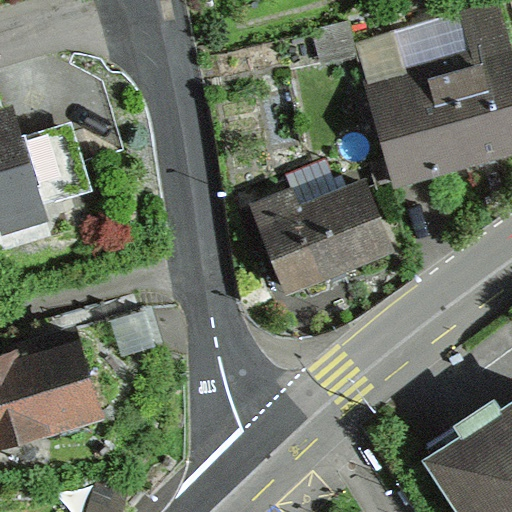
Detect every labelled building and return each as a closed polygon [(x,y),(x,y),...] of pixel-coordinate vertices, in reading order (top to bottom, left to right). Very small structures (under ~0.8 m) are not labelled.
[(399,38),(354,50),(393,190),(511,156),(511,70),(495,10),(460,20),(471,59),(409,76),(399,38)] [(20,137),(9,99),(0,101),(0,222),(0,223),(5,238),(51,224),(46,207),(92,192),(70,121),(20,137)] [(294,193),(253,209),(288,298),(391,258),(361,182),(340,190),(330,164),(289,180),(294,193)] [(147,313),(80,336),(93,371),(159,347),(147,313)] [(75,341),(0,363),(0,455),(100,426),(75,341)] [(511,511),(511,407),(499,417),(491,405),(451,432),(458,442),(415,472),(441,511),(511,511)]
